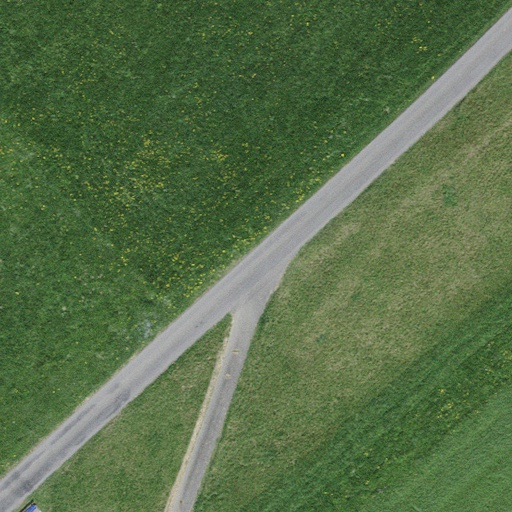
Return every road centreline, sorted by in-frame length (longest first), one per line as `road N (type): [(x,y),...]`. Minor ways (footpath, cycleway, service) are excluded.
road 1 (unclassified): [(0,506),(511,30)]
road 2 (track): [(268,264),(184,511)]
